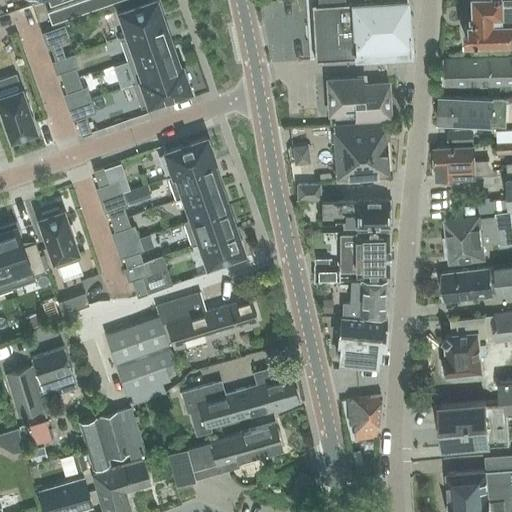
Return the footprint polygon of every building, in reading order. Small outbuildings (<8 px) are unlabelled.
[(73,3),(77,15),(84,12),(80,0),(73,3)] [(84,12),(91,10),(88,0),(80,0),(84,12)] [(99,7),(96,0),(88,0),(91,10),(99,7)] [(119,37),(164,22),(156,0),(150,0),(119,11),(127,34),(119,37)] [(328,19),(326,0),(313,0),(313,5),(306,4),(309,59),(344,57),(344,46),(342,19),(328,19)] [(402,0),(341,4),(341,0),(326,0),(328,19),(342,19),(344,46),(345,50),(347,53),(350,56),(354,57),(411,54),(406,0),(402,0)] [(511,0),(470,0),(471,13),(468,13),(469,23),(466,23),(464,31),(466,40),(511,38),(511,0)] [(70,17),(77,15),(73,3),(66,5),(70,17)] [(70,17),(66,5),(59,8),(63,20),(70,17)] [(59,8),(51,10),(56,22),(63,20),(59,8)] [(48,25),(56,22),(51,10),(44,13),(48,25)] [(127,60),(172,45),(164,22),(119,37),(127,60)] [(60,40),(49,43),(55,60),(65,56),(60,40)] [(133,84),(182,66),(179,66),(172,45),(127,60),(127,61),(135,82),(132,83),(133,84)] [(447,86),(511,83),(511,56),(446,59),(447,86)] [(182,66),(133,84),(141,107),(190,90),(182,66)] [(63,83),(79,77),(75,67),(59,73),(63,83)] [(364,84),(363,76),(357,76),(358,78),(328,79),(330,113),(355,112),(355,119),(390,116),(389,95),(388,82),(364,84)] [(82,87),(79,77),(63,83),(66,92),(82,87)] [(18,81),(0,86),(0,106),(11,138),(15,137),(16,141),(33,135),(32,131),(35,130),(18,81)] [(441,95),(440,120),(493,123),(505,123),(506,99),(493,99),(493,98),(441,95)] [(92,132),(86,115),(75,119),(81,135),(92,132)] [(337,178),(388,174),(385,124),(333,127),(337,178)] [(511,130),(497,131),(498,141),(511,140),(511,130)] [(449,144),(474,143),(473,131),(448,132),(449,144)] [(173,175),(215,160),(206,137),(165,151),(173,175)] [(511,140),(498,141),(498,154),(511,152),(511,140)] [(475,160),(475,158),(474,145),(436,147),(438,176),(475,174),(475,173),(489,173),(488,159),(475,160)] [(215,160),(173,175),(167,176),(175,199),(183,196),(220,183),(212,162),(215,161),(215,160)] [(109,182),(103,166),(93,169),(99,186),(109,182)] [(511,177),(507,177),(509,199),(487,200),(488,212),(510,210),(510,207),(511,206),(511,177)] [(183,222),(228,206),(220,183),(183,196),(191,218),(183,221),(183,222)] [(298,197),(320,197),(320,183),(298,183),(298,197)] [(392,224),(392,211),(389,211),(389,198),(321,199),(321,220),(334,220),(334,218),(343,218),(343,227),(349,226),(389,226),(389,224),(392,224)] [(466,214),(475,213),(474,205),(465,206),(466,214)] [(111,222),(127,216),(124,206),(107,211),(111,222)] [(191,244),(236,229),(228,206),(183,222),(191,244)] [(59,211),(58,207),(41,213),(42,217),(39,218),(56,267),(80,258),(63,210),(59,211)] [(480,214),(444,219),(446,238),(444,238),(446,258),(449,258),(449,263),(485,258),(483,244),(509,242),(505,214),(480,217),(480,214)] [(130,226),(127,216),(111,222),(114,231),(130,226)] [(0,254),(8,275),(29,268),(31,275),(45,270),(35,242),(25,245),(22,242),(19,236),(21,235),(16,221),(0,227),(0,254)] [(236,229),(191,244),(191,245),(199,243),(207,265),(244,252),(236,229)] [(357,276),(386,275),(390,275),(389,230),(356,231),(357,250),(357,276)] [(139,237),(143,248),(153,245),(149,233),(139,237)] [(143,261),(139,250),(123,257),(127,267),(143,261)] [(8,275),(0,254),(0,290),(12,287),(8,275)] [(162,254),(147,260),(151,273),(166,267),(162,254)] [(340,262),(338,262),(329,263),(329,257),(315,257),(314,280),(340,280),(340,262)] [(511,264),(441,272),(444,301),(493,296),(492,292),(496,294),(500,293),(500,294),(511,293),(511,264)] [(147,292),(142,276),(131,279),(137,296),(147,292)] [(351,280),(349,302),(343,301),(341,315),(385,318),(386,281),(351,280)] [(62,313),(89,303),(85,291),(57,301),(62,313)] [(162,324),(167,323),(175,349),(258,323),(250,297),(206,311),(200,291),(156,305),(159,315),(162,324)] [(323,299),(323,311),(333,311),(333,299),(323,299)] [(41,324),(36,312),(24,316),(28,329),(41,324)] [(511,313),(493,315),(493,316),(452,320),(453,333),(450,333),(449,333),(445,337),(445,338),(446,355),(443,358),(444,370),(448,373),(448,375),(484,371),(482,356),(487,356),(486,344),(481,345),(480,336),(489,335),(489,340),(496,339),(496,342),(511,340),(511,313)] [(175,360),(162,324),(159,315),(105,334),(127,394),(130,393),(133,402),(165,391),(162,381),(169,379),(166,370),(175,367),(172,361),(175,360)] [(386,318),(385,318),(341,315),(338,341),(342,342),(340,359),(375,363),(377,345),(383,346),(386,318)] [(64,345),(31,357),(33,363),(4,372),(18,416),(43,408),(38,391),(42,389),(42,391),(55,386),(61,391),(77,385),(64,345)] [(221,380),(180,392),(185,414),(188,413),(195,436),(212,432),(210,427),(298,404),(290,376),(271,381),(267,369),(251,373),(254,385),(226,393),(221,380)] [(498,377),(487,379),(488,390),(500,389),(499,382),(498,377)] [(509,442),(507,410),(511,409),(511,380),(499,382),(500,389),(501,400),(440,405),(443,448),(509,442)] [(376,436),(381,395),(360,398),(360,397),(348,397),(349,424),(355,423),(355,439),(376,436)] [(95,416),(79,421),(93,468),(109,463),(107,457),(127,452),(128,452),(130,458),(147,453),(131,406),(118,410),(100,415),(95,416)] [(275,422),(267,424),(167,452),(176,483),(239,467),(237,459),(281,446),(275,422)] [(18,428),(0,433),(0,444),(15,453),(24,450),(18,428)] [(362,448),(354,450),(357,464),(365,463),(362,448)] [(82,451),(73,454),(78,470),(86,468),(82,451)] [(102,511),(125,511),(127,511),(131,511),(125,491),(149,484),(143,460),(92,474),(102,511)] [(449,511),(511,511),(511,467),(447,473),(450,502),(448,502),(449,511)] [(44,511),(67,511),(91,505),(83,477),(38,490),(44,511)]
